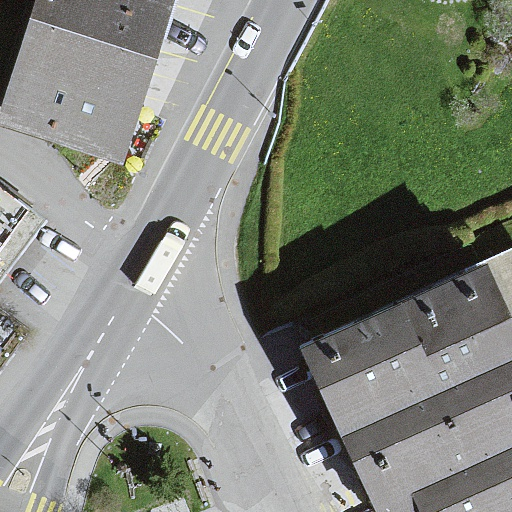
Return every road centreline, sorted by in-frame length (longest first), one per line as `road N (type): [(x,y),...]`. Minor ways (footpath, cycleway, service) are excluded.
road 1 (secondary): [(141,273),(285,0)]
road 2 (residential): [(297,511),(191,347),(124,300)]
road 3 (residential): [(141,273),(0,146)]
road 4 (secondary): [(34,511),(95,346)]
road 5 (secondary): [(95,346),(0,469)]
